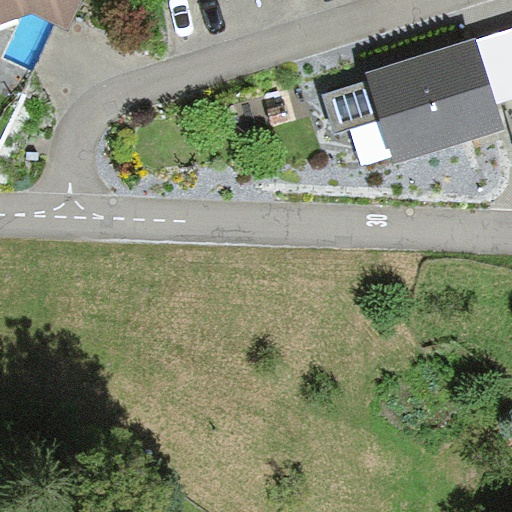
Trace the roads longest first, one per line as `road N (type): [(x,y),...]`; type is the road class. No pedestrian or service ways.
road 1 (residential): [(68,215),(78,138),(101,102),(420,0)]
road 2 (unclassified): [(511,232),(68,215)]
